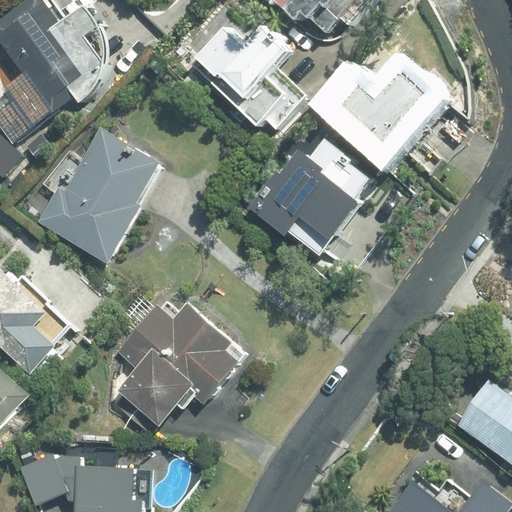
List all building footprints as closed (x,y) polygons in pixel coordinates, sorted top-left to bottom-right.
[(74,19),(60,0),(27,0),(0,20),(0,27),(32,71),(0,94),(0,106),(23,138),(83,94),(89,102),(122,61),(111,24),(95,3),(74,19)] [(357,25),(378,0),(285,0),(307,19),(313,12),(336,32),(349,18),(357,25)] [(301,51),(275,25),(255,45),(236,26),(207,55),(209,56),(202,63),(264,123),(270,118),(282,129),(311,99),(281,71),(301,51)] [(393,165),(459,92),(432,67),(426,74),(411,60),(392,80),(370,60),(330,104),(338,112),(332,119),(370,152),(374,148),(393,165)] [(149,202),(170,162),(105,127),(72,190),(60,183),(41,219),(122,262),(153,204),(149,202)] [(331,253),(375,198),(368,193),(379,179),(355,161),(359,154),(326,128),(310,148),(298,139),(281,161),(289,167),(259,205),(299,235),(302,231),(331,253)] [(0,340),(37,377),(92,322),(37,266),(27,276),(0,251),(0,340)] [(186,313),(169,298),(121,351),(140,368),(123,387),(130,393),(122,402),(157,433),(166,423),(169,425),(206,383),(220,395),(250,361),(235,347),(241,340),(197,301),(186,313)] [(511,387),(498,377),(463,423),(491,444),(486,451),(511,471),(511,387)] [(0,409),(9,399),(0,390),(0,409)] [(62,460),(58,453),(23,469),(40,507),(73,492),(73,500),(84,500),(83,511),(151,511),(153,495),(143,495),(145,469),(123,468),(124,448),(102,446),(101,465),(86,464),(87,455),(62,453),(62,460)] [(511,511),(511,495),(492,480),(476,500),(461,489),(452,500),(422,476),(394,511),(511,511)]
